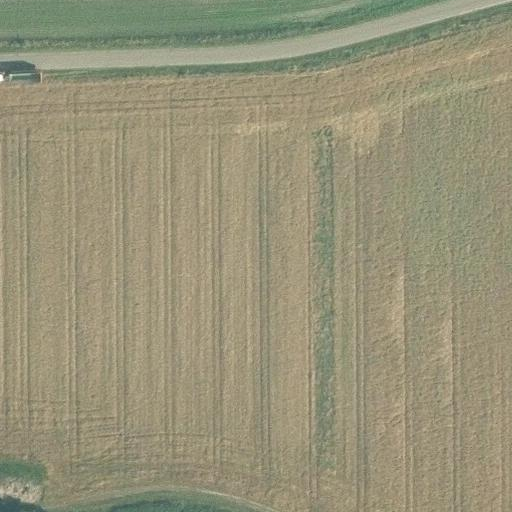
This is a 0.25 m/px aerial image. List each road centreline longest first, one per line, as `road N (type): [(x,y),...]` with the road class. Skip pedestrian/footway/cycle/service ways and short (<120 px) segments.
road 1 (unclassified): [(468,0),(342,30),(234,44),(0,57)]
road 2 (track): [(253,511),(207,497),(135,493),(37,511)]
